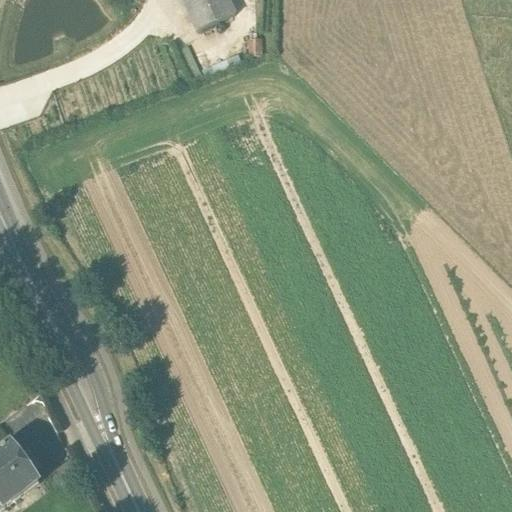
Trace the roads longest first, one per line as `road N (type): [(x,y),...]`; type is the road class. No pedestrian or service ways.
road 1 (secondary): [(107,444),(90,360),(47,317)]
road 2 (secondary): [(47,317),(86,420),(107,444)]
